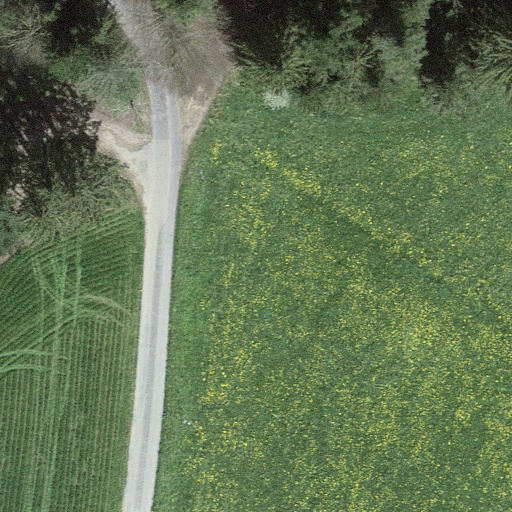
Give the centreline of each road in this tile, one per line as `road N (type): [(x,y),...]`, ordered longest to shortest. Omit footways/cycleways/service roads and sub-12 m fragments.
road 1 (track): [(164,156),(149,414)]
road 2 (track): [(164,156),(271,0)]
road 3 (track): [(129,0),(161,93),(164,156)]
road 4 (track): [(64,130),(0,233)]
